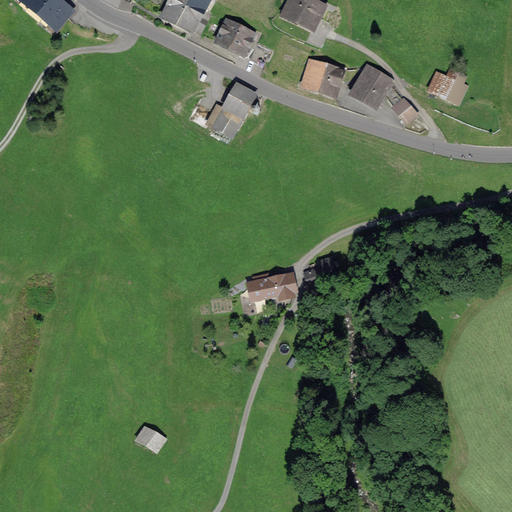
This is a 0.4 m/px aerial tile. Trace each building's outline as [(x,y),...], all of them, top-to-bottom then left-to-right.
[(29,0),(59,24),(73,7),(63,0),(29,0)] [(169,0),(163,13),(195,30),(210,0),(169,0)] [(312,0),(291,0),(285,13),(314,27),(324,6),(312,0)] [(78,5),(71,14),(78,20),(85,11),(78,5)] [(217,40),(248,55),(256,37),(254,36),(256,33),(227,19),(217,40)] [(265,63),(271,50),(258,43),(251,56),(265,63)] [(311,62),(305,84),(336,93),(345,65),(328,60),(326,67),(311,62)] [(370,66),(355,92),(377,105),(392,79),(370,66)] [(437,72),(430,88),(460,102),(467,86),(463,84),(468,74),(452,67),(448,77),(437,72)] [(209,122),(233,135),(256,93),(239,84),(222,114),(215,110),(209,122)] [(396,108),(407,120),(417,112),(406,99),(396,108)] [(322,266),(309,271),(313,283),(337,275),(331,257),(320,261),(322,266)] [(263,278),(267,296),(295,290),(292,275),(270,279),(269,277),(263,278)] [(146,426),(139,437),(158,449),(166,438),(146,426)]
